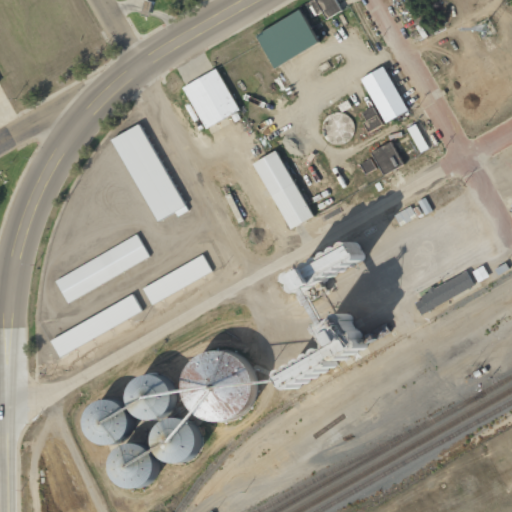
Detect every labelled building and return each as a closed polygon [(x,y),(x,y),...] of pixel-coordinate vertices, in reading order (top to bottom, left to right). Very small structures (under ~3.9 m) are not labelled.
[(321,11),(325,19),(341,10),(334,0),(312,0),(310,1),(317,13),(321,11)] [(255,34),(272,68),(317,45),(300,11),(255,34)] [(360,66),(385,112),(409,100),(384,54),(360,66)] [(186,76),(208,117),(240,99),(217,58),(186,76)] [(361,112),(368,132),(380,127),(373,108),(361,112)] [(113,130),(159,208),(186,192),(140,114),(113,130)] [(407,128),(420,153),(428,148),(415,124),(407,128)] [(370,153),(383,176),(402,165),(390,143),(370,153)] [(253,164),(289,230),(312,217),(276,151),(253,164)] [(369,160),(361,164),(365,173),(374,169),(369,160)] [(394,214),(398,225),(416,218),(411,207),(394,214)] [(56,270),(69,293),(149,247),(136,224),(56,270)] [(143,278),(153,295),(212,261),(203,245),(143,278)] [(142,286),(150,303),(212,274),(204,257),(142,286)] [(412,299),(419,314),(474,288),(467,273),(412,299)] [(51,328),(61,346),(144,301),(134,283),(51,328)] [(142,313),(134,297),(50,339),(58,356),(142,313)] [(324,348),(271,376),(281,394),(369,348),(348,308),(322,322),(326,329),(316,334),(324,348)] [(201,437),(196,424),(172,417),(180,414),(177,406),(200,412),(206,391),(217,423),(242,414),(249,390),(233,344),(185,360),(173,406),(160,369),(130,380),(122,406),(89,397),(82,423),(91,449),(126,436),(132,415),(155,421),(151,437),(159,439),(156,451),(116,440),(108,472),(112,483),(132,489),(153,481),(156,469),(196,455),(201,437)]
